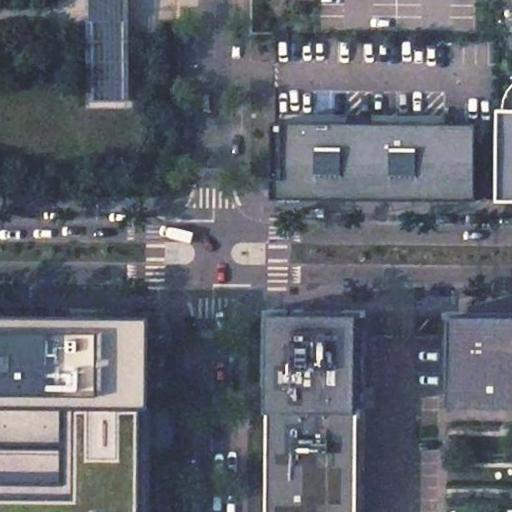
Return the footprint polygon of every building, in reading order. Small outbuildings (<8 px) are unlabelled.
[(125,0),(92,0),(92,15),(125,15),(125,0)] [(125,15),(92,15),(92,44),(91,102),(124,102),(125,44),(125,15)] [(511,108),(501,109),(501,200),(511,200),(511,108)] [(480,123),(275,121),(272,199),(482,200),(480,123)] [(362,511),(364,311),(268,311),(268,383),(272,383),(271,511),(362,511)] [(511,311),(454,312),(453,408),(511,407),(511,311)] [(0,411),(72,411),(73,491),(0,492),(0,511),(143,511),(141,324),(0,325),(0,411)]
